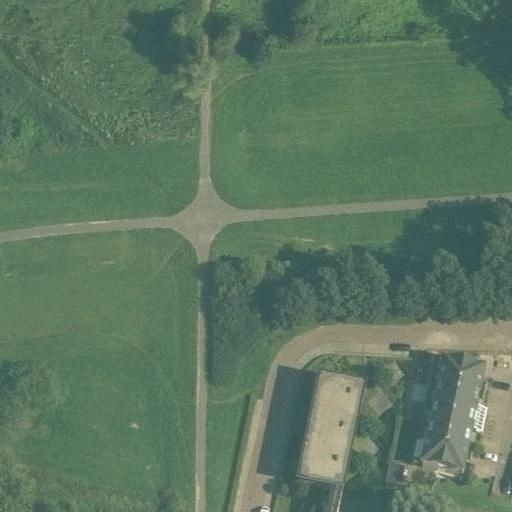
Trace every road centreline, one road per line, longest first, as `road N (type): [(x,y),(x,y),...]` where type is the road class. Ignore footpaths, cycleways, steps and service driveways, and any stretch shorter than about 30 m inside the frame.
road 1 (residential): [(248,511),(277,368),(297,344),(331,332),(511,328)]
road 2 (unclassified): [(198,511),(204,219)]
road 3 (track): [(0,65),(123,168),(204,219)]
road 4 (track): [(206,0),(204,219)]
